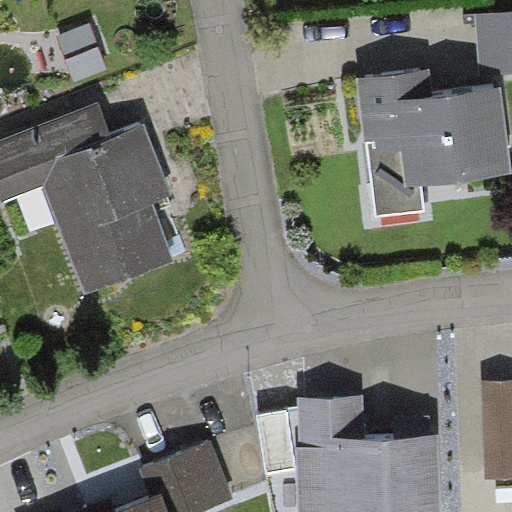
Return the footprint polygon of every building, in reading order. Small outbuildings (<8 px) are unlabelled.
[(511,2),(477,6),(482,64),(511,61),(511,2)] [(430,57),(356,66),(364,130),(367,130),(376,204),(423,198),(419,168),(511,155),(498,69),(432,76),(430,57)] [(35,155),(113,125),(100,91),(0,130),(0,187),(2,193),(43,177),(35,155)] [(169,172),(145,112),(113,125),(35,155),(43,177),(85,283),(176,247),(154,191),(174,183),(169,172)] [(511,369),(482,371),(486,469),(511,468),(511,369)] [(411,511),(441,511),(439,417),(363,419),(363,385),(299,387),(300,435),(296,435),(298,511),(411,511)] [(157,452),(178,509),(234,489),(212,432),(157,452)] [(91,505),(93,511),(176,511),(164,478),(115,496),(91,505)]
